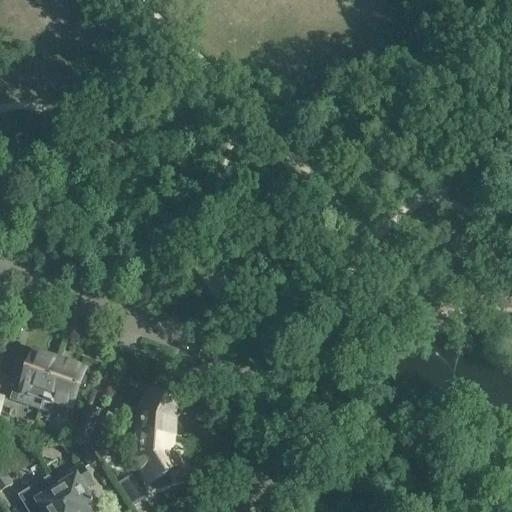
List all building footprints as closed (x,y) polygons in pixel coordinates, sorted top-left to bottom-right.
[(34,354),(18,402),(40,410),(57,362),(34,354)] [(57,362),(40,410),(55,415),(58,404),(71,408),(77,390),(83,392),(87,378),(82,377),(84,372),(78,369),(75,367),(69,365),(67,365),(57,362)] [(140,436),(172,438),(174,423),(181,409),(152,394),(135,427),(141,429),(140,436)] [(94,433),(102,411),(89,406),(74,445),(84,447),(90,443),(94,433)] [(94,433),(107,434),(114,416),(102,411),(94,433)] [(90,443),(101,460),(112,453),(104,441),(107,434),(94,433),(90,443)] [(140,436),(140,443),(130,449),(151,484),(179,467),(176,463),(177,461),(174,457),(172,456),(171,454),(172,438),(140,436)] [(90,443),(84,447),(79,451),(90,467),(101,460),(90,443)] [(69,481),(56,490),(69,511),(98,511),(84,489),(93,484),(82,466),(66,476),(69,481)] [(0,468),(0,492),(11,486),(0,468)] [(69,511),(56,490),(36,502),(37,504),(33,506),(36,511),(69,511)]
